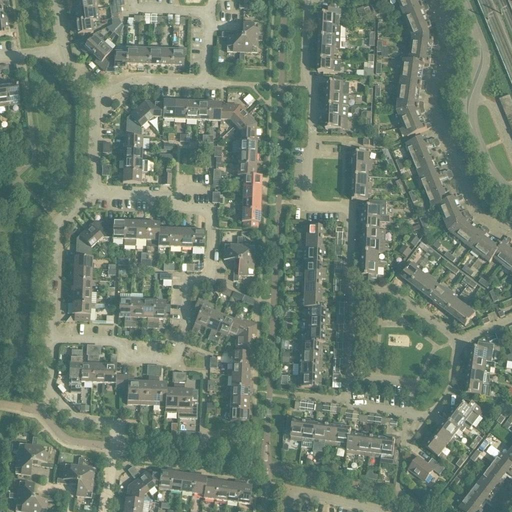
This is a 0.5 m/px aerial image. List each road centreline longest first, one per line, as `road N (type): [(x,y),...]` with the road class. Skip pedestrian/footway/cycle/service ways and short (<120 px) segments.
road 1 (residential): [(51,339),(112,343),(132,358),(172,359),(180,350),(187,281),(210,280),(209,208),(167,196),(90,192)]
road 2 (residential): [(349,286),(350,212),(306,200),(312,0)]
road 3 (residential): [(511,227),(499,229),(476,211),(432,105),(435,77),(444,75),(453,47),(433,0)]
road 4 (residential): [(511,197),(496,185),(469,122),(481,49),(462,0)]
road 5 (residential): [(107,511),(113,431),(77,421),(54,397),(51,339)]
road 6 (residential): [(458,341),(451,391),(431,417),(347,402)]
road 7 (residential): [(51,339),(56,220),(90,192)]
road 8 (residential): [(458,341),(391,288),(349,286)]
